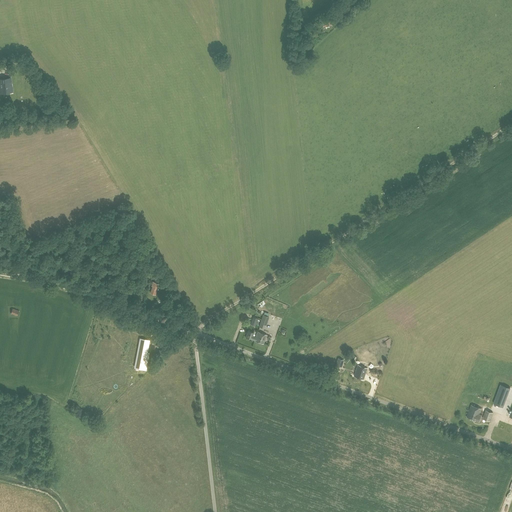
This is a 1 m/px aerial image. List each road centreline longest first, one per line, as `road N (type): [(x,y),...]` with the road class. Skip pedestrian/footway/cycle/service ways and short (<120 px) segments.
road 1 (unclassified): [(511,449),(193,332),(215,511)]
road 2 (track): [(193,332),(511,124)]
road 3 (track): [(193,332),(75,287),(0,271)]
